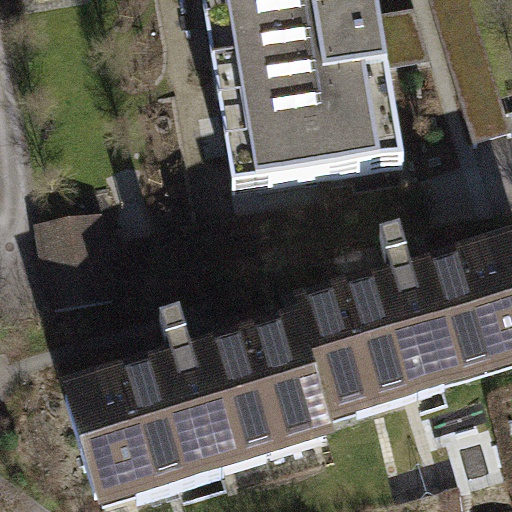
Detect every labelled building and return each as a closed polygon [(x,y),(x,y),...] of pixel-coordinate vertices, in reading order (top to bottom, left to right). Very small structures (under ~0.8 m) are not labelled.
[(199,0),(238,209),(406,179),(374,0),(199,0)] [(423,0),(471,154),(510,142),(466,0),(423,0)] [(101,227),(34,238),(48,322),(114,312),(101,227)] [(388,286),(281,317),(285,336),(314,433),(511,375),(511,250),(406,281),(395,243),(377,248),(388,286)] [(171,369),(64,400),(96,511),(109,511),(319,452),(314,433),(285,336),(189,364),(178,326),(160,331),(171,369)]
